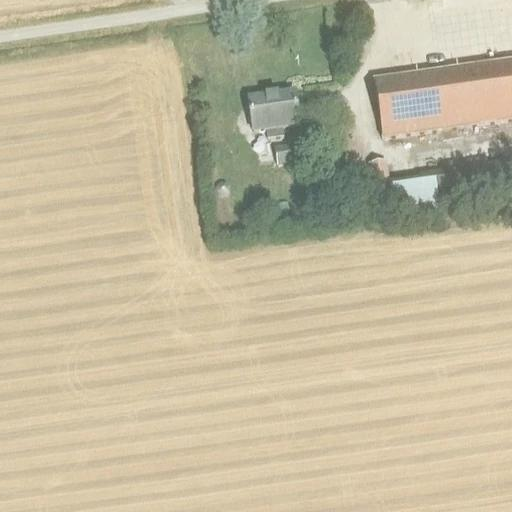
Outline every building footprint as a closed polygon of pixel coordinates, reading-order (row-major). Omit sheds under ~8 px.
[(380,143),(511,123),(511,63),(371,84),(380,143)] [(251,136),(266,134),(267,143),(284,141),(283,132),(296,130),(291,95),(247,101),(251,136)] [(279,170),(301,167),(299,150),(277,153),(279,170)] [(371,200),(387,197),(391,225),(511,207),(511,164),(385,183),(383,168),(367,170),(371,200)] [(216,190),(216,195),(219,199),(224,199),(228,195),(228,190),(225,186),(220,186),(216,190)]
